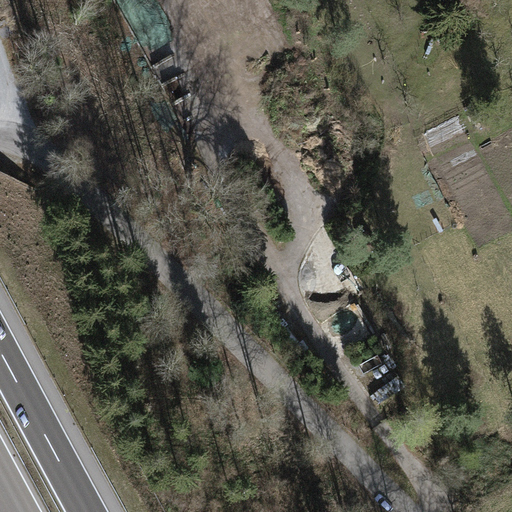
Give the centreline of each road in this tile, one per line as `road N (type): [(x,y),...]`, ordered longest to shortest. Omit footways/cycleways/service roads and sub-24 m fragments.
road 1 (unclassified): [(0,137),(83,168),(412,511)]
road 2 (motorway): [(88,511),(0,348)]
